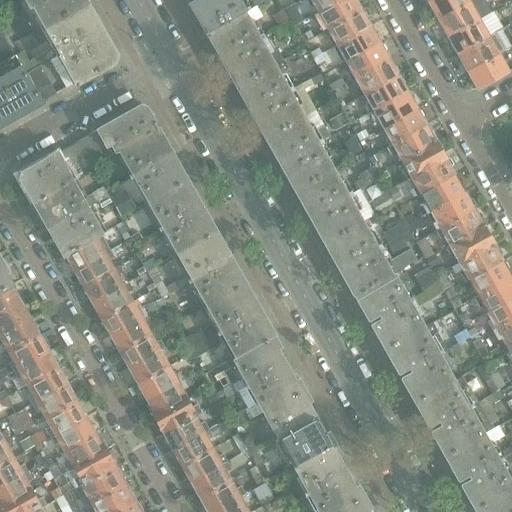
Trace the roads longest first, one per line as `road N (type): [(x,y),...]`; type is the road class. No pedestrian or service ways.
road 1 (unclassified): [(424,511),(170,59)]
road 2 (residential): [(175,511),(0,202)]
road 3 (residential): [(0,155),(170,59)]
road 4 (residential): [(392,0),(461,122)]
